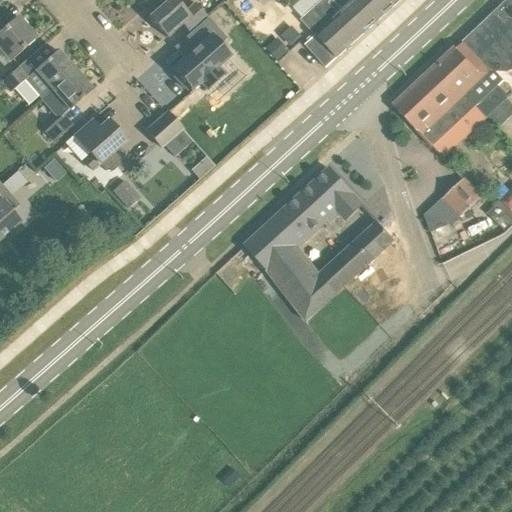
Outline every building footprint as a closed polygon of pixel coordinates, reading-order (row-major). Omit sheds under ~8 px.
[(188,33),(203,19),(207,16),(197,3),(187,10),(178,0),(170,0),(149,19),(166,38),(182,25),(188,33)] [(326,68),(360,37),(326,0),(324,0),(301,21),(316,37),(305,46),(326,68)] [(326,0),(360,37),(396,5),(395,0),(326,0)] [(511,0),(508,0),(489,19),(489,18),(395,107),(423,138),(493,73),(507,74),(511,71),(511,0)] [(0,63),(4,68),(36,40),(17,18),(4,29),(0,24),(0,63)] [(188,83),(194,88),(202,81),(207,88),(225,73),(219,67),(231,55),(220,43),(225,38),(209,19),(185,40),(194,51),(175,67),(180,74),(177,76),(185,86),(188,83)] [(278,38),(267,48),(278,61),(290,51),(278,38)] [(42,101),(75,72),(58,52),(30,76),(22,66),(1,83),(11,95),(26,82),(42,101)] [(63,116),(92,91),(75,72),(42,101),(59,121),(45,132),(54,143),(72,127),(63,116)] [(162,150),(184,130),(169,113),(147,133),(162,150)] [(114,152),(126,141),(116,130),(116,128),(113,124),(111,124),(108,121),(99,129),(91,120),(73,137),(90,155),(83,161),(92,171),(99,165),(105,172),(111,173),(120,165),(120,159),(114,152)] [(191,172),(199,182),(215,168),(215,167),(206,158),(191,172)] [(66,174),(55,160),(44,169),(56,183),(66,174)] [(345,221),(362,206),(330,171),(218,274),(239,297),(266,271),(307,324),(395,241),(378,223),(320,276),(298,248),(326,223),(328,225),(339,215),(345,221)] [(460,218),(482,196),(465,178),(442,199),(424,217),(430,233),(447,227),(460,218)] [(0,243),(22,224),(12,212),(19,206),(2,186),(0,188),(0,243)] [(129,186),(117,197),(128,209),(140,199),(129,186)] [(511,190),(501,201),(511,212),(511,190)] [(500,226),(511,214),(511,212),(501,201),(488,214),(500,226)]
